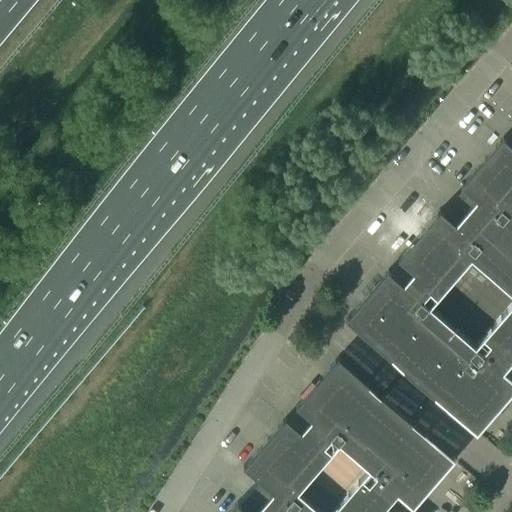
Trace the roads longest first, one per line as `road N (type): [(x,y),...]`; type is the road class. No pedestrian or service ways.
road 1 (unclassified): [(511,43),(300,296),(169,511)]
road 2 (motorway): [(0,379),(301,0)]
